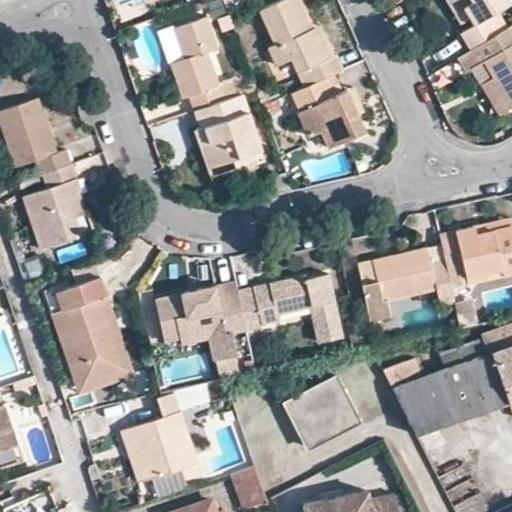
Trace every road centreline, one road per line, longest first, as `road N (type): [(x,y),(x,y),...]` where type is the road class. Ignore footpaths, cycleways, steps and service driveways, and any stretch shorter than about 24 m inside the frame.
road 1 (residential): [(94,22),(153,189),(186,221),(213,224),(407,187)]
road 2 (track): [(441,511),(393,429),(380,427),(298,465),(285,460),(270,422)]
road 3 (residential): [(419,134),(360,0)]
road 4 (residential): [(89,511),(50,398)]
